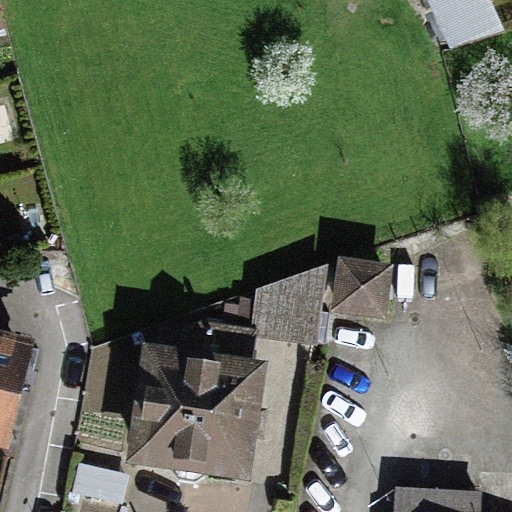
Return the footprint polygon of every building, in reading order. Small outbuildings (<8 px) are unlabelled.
[(425,0),(448,48),(500,32),(485,0),(425,0)] [(385,273),(344,267),(338,308),(379,314),(385,273)] [(189,332),(164,328),(159,360),(153,359),(139,456),(169,460),(168,467),(178,481),(195,483),(208,472),(209,467),(238,471),(252,374),(248,374),(254,335),(202,327),(189,332)] [(0,435),(4,436),(23,360),(0,354),(0,435)] [(478,511),(480,497),(398,493),(397,511),(478,511)]
